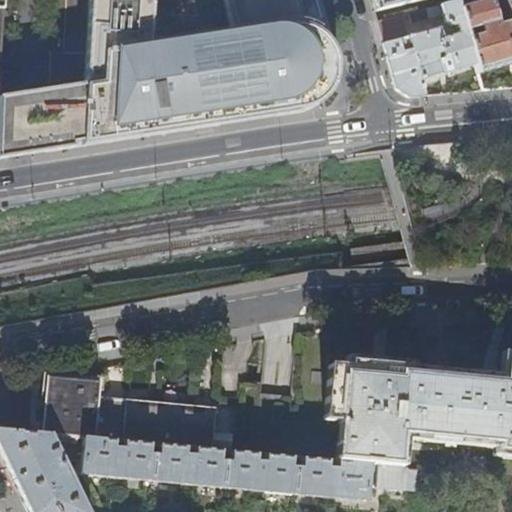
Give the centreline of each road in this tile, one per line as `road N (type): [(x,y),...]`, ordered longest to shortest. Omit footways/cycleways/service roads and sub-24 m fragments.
road 1 (residential): [(0,350),(284,299),(511,287)]
road 2 (residential): [(382,121),(0,189)]
road 3 (residential): [(511,109),(382,121)]
road 4 (residential): [(382,121),(348,0)]
